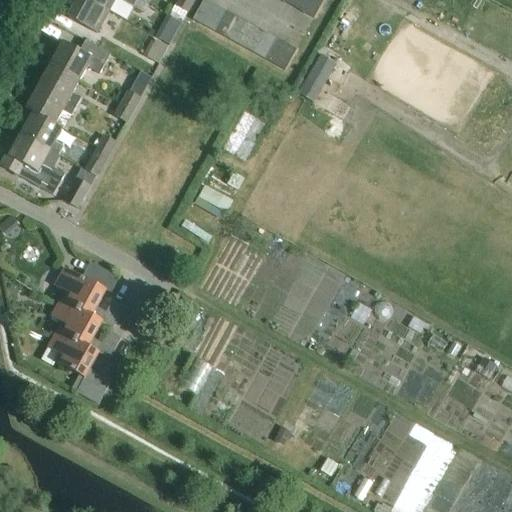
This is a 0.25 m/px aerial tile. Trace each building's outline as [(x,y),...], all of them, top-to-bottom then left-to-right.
[(109,12),(87,0),(73,0),(70,7),(73,9),(68,19),(96,35),(109,12)] [(87,0),(109,12),(115,0),(117,0),(132,8),(135,0),(87,0)] [(179,0),(176,7),(187,14),(194,1),(191,0),(179,0)] [(203,26),(215,5),(204,0),(193,21),(203,26)] [(294,8),(297,0),(284,0),(283,2),(294,8)] [(304,14),(311,0),(297,0),(294,8),(304,14)] [(311,0),(304,14),(314,19),(324,0),(311,0)] [(213,32),(225,11),(215,5),(203,26),(213,32)] [(223,38),(235,17),(225,11),(213,32),(223,38)] [(234,43),(245,22),(235,17),(223,38),(234,43)] [(244,49),(255,28),(245,22),(234,43),(244,49)] [(254,55),(266,34),(255,28),(244,49),(254,55)] [(264,60),(276,39),(266,34),(254,55),(264,60)] [(274,66),(286,45),(276,39),(264,60),(274,66)] [(51,66),(79,82),(87,69),(99,76),(110,56),(86,42),(80,53),(60,42),(52,55),(56,57),(51,66)] [(286,45),(274,66),(285,72),(297,51),(286,45)] [(299,94),(315,104),(337,66),(321,57),(299,94)] [(35,86),(76,109),(81,100),(72,95),(79,82),(51,66),(46,75),(42,73),(35,86)] [(26,111),(34,115),(55,125),(62,113),(71,118),(76,109),(35,86),(28,99),(32,101),(26,111)] [(122,105),(133,112),(140,99),(128,93),(122,105)] [(126,124),(133,112),(122,105),(115,118),(126,124)] [(50,153),(59,157),(64,148),(55,143),(63,129),(55,125),(34,115),(29,123),(25,121),(18,135),(21,137),(50,153)] [(50,153),(21,137),(17,145),(13,143),(0,166),(0,167),(19,178),(19,177),(39,189),(53,197),(65,176),(52,169),(59,157),(50,153)] [(104,137),(97,149),(109,156),(116,143),(104,137)] [(90,162),(102,168),(109,156),(97,149),(90,162)] [(77,181),(64,203),(77,211),(90,188),(77,181)] [(55,287),(65,293),(61,300),(67,304),(92,316),(96,308),(106,292),(88,282),(65,269),(55,287)] [(67,304),(61,300),(52,318),(62,324),(58,331),(88,348),(93,340),(102,323),(92,316),(67,304)] [(113,302),(106,314),(96,308),(92,316),(102,323),(113,329),(124,308),(113,302)] [(99,354),(88,348),(58,331),(48,349),(53,352),(60,366),(60,367),(78,377),(71,391),(77,394),(89,371),(99,354)] [(109,333),(103,345),(93,340),(88,348),(99,354),(109,360),(121,339),(109,333)] [(185,384),(201,391),(214,363),(199,355),(185,384)] [(488,377),(495,366),(484,360),(477,371),(488,377)] [(106,364),(99,376),(89,371),(77,394),(98,406),(118,370),(106,364)] [(0,478),(13,479),(13,467),(0,466),(0,478)]
